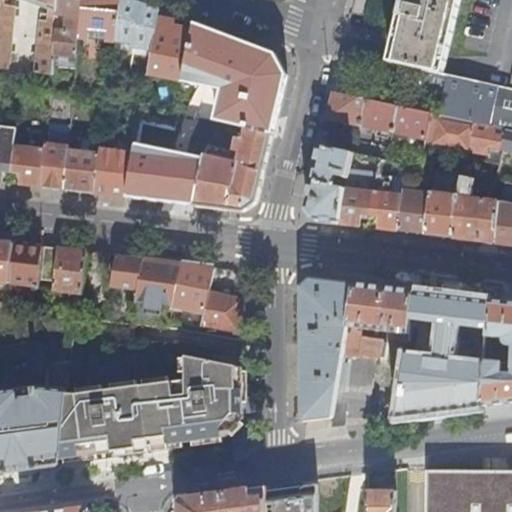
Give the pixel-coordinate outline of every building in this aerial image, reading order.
[(0,0),(0,68),(11,70),(17,7),(5,3),(5,0),(25,0),(52,10),(50,21),(42,21),(36,73),(54,75),(55,65),(61,0),(0,0)] [(61,0),(55,65),(78,68),(81,42),(84,0),(61,0)] [(84,0),(81,42),(118,46),(118,40),(124,0),(84,0)] [(135,1),(131,0),(124,0),(118,40),(132,43),(137,43),(137,41),(143,4),(135,1)] [(375,0),(357,0),(354,15),(371,19),(375,0)] [(461,0),(404,0),(390,63),(400,65),(444,75),(461,0)] [(153,6),(143,4),(137,41),(137,43),(136,46),(140,47),(154,49),(155,49),(162,9),(153,6)] [(179,16),(162,9),(155,49),(154,49),(150,73),(185,81),(195,33),(176,29),(177,25),(177,23),(179,16)] [(279,53),(197,22),(196,27),(195,33),(185,81),(224,91),(217,119),(244,125),(250,127),(277,133),(291,74),(279,53)] [(196,27),(177,23),(177,25),(176,29),(195,33),(196,27)] [(137,43),(132,43),(131,50),(128,53),(124,74),(131,75),(136,46),(137,43)] [(140,47),(136,46),(131,75),(139,76),(142,54),(139,52),(140,47)] [(375,59),(344,52),(339,71),(345,73),(344,75),(343,78),(369,84),(375,59)] [(445,96),(449,76),(444,75),(400,65),(395,86),(445,96)] [(511,89),(511,90),(481,83),(449,76),(445,96),(441,117),(509,131),(511,132),(511,89)] [(339,95),(335,94),(329,121),(361,128),(367,101),(339,95)] [(394,135),(399,108),(367,101),(361,128),(382,132),(394,135)] [(426,141),(432,115),(399,108),(394,135),(426,141)] [(509,131),(441,117),(432,115),(426,141),(461,147),(488,152),(486,162),(501,166),(504,152),(509,131)] [(49,124),(49,131),(72,133),(72,131),(73,126),(49,124)] [(0,126),(0,181),(3,182),(4,169),(15,171),(17,146),(19,128),(0,126)] [(208,159),(199,205),(249,211),(261,201),(272,156),(277,133),(250,127),(247,139),(241,138),(238,151),(243,153),(241,162),(221,158),(209,155),(208,159)] [(49,131),(47,149),(46,159),(43,186),(55,188),(67,189),(71,150),(72,146),(71,146),(71,142),(72,137),(72,133),(49,131)] [(71,150),(67,189),(79,191),(97,193),(102,159),(103,149),(105,139),(91,138),(89,151),(71,150)] [(208,159),(138,145),(137,154),(130,196),(161,200),(199,205),(208,159)] [(17,146),(15,171),(27,172),(25,184),(43,186),(46,159),(47,149),(17,146)] [(354,155),(323,148),(315,181),(309,209),(316,222),(340,225),(345,190),(335,188),(338,177),(348,179),(350,170),(354,155)] [(102,159),(97,193),(114,195),(130,196),(137,154),(103,149),(102,159)] [(381,161),(354,155),(350,170),(378,175),(381,161)] [(441,237),(456,238),(463,177),(436,172),(433,195),(427,235),(441,237)] [(496,243),(499,203),(474,200),(477,180),(463,177),(456,238),(476,241),(496,243)] [(386,230),(399,232),(403,197),(391,196),(393,180),(378,178),(375,193),(372,217),(382,218),(381,229),(386,230)] [(345,190),(340,225),(354,226),(360,227),(362,216),(372,217),(375,193),(345,190)] [(413,233),(427,235),(433,195),(404,192),(403,197),(399,232),(413,233)] [(496,243),(511,245),(511,205),(499,203),(496,243)] [(0,241),(0,281),(13,283),(17,243),(0,241)] [(30,245),(17,243),(13,283),(42,287),(46,246),(30,245)] [(62,248),(48,247),(45,279),(59,281),(62,248)] [(62,248),(59,281),(58,286),(58,291),(85,294),(90,252),(75,250),(62,248)] [(119,255),(114,287),(142,290),(148,259),(132,257),(119,255)] [(180,296),(187,264),(166,261),(148,259),(142,290),(141,295),(140,301),(177,306),(180,296)] [(213,292),(218,268),(202,266),(187,264),(180,296),(177,306),(208,313),(210,306),(213,292)] [(332,284),(312,281),(304,290),(306,422),(336,419),(339,399),(346,356),(357,287),(332,284)] [(347,427),(349,418),(374,422),(377,407),(371,406),(374,389),(378,361),(383,359),(385,341),(364,338),(363,341),(360,341),(362,330),(394,334),(393,341),(411,343),(412,336),(411,335),(415,293),(385,290),(357,287),(346,356),(339,399),(336,419),(334,429),(347,427)] [(246,334),(246,299),(213,292),(210,306),(208,313),(206,326),(246,334)] [(458,299),(415,293),(411,335),(412,336),(411,343),(408,361),(443,365),(444,354),(425,352),(426,338),(443,340),(444,334),(451,334),(449,356),(463,358),(465,336),(489,338),(492,303),(458,299)] [(487,370),(484,409),(511,404),(511,305),(492,303),(489,338),(501,339),(501,344),(505,345),(509,347),(511,347),(511,375),(504,376),(505,365),(488,363),(487,370)] [(176,310),(166,310),(164,319),(174,320),(176,310)] [(113,451),(114,453),(230,437),(247,417),(247,367),(232,364),(189,356),(190,379),(145,386),(144,385),(80,394),(70,393),(63,459),(113,451)] [(401,420),(484,409),(487,370),(443,365),(408,361),(401,420)] [(63,464),(63,459),(70,393),(73,365),(49,367),(47,385),(0,390),(0,472),(4,472),(63,464)] [(511,511),(511,472),(483,472),(428,472),(427,511),(511,511)] [(319,511),(319,486),(279,491),(269,493),(269,511),(319,511)] [(269,511),(269,493),(269,488),(232,493),(182,500),(181,511),(269,511)]
